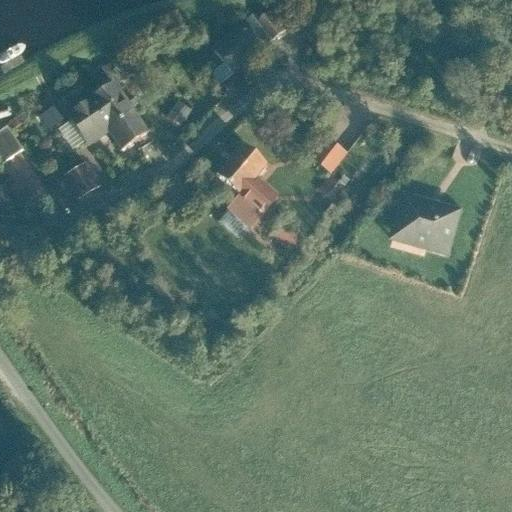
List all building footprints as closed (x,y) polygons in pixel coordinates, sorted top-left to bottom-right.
[(248,24),(213,52),(236,80),(271,52),(269,49),(289,33),(271,12),(259,22),(248,24)] [(113,84),(100,93),(133,143),(148,134),(116,88),(113,84)] [(86,102),(66,115),(86,146),(107,132),(120,152),(133,143),(100,93),(86,102)] [(23,153),(8,129),(0,134),(0,156),(5,164),(23,153)] [(334,174),(351,153),(329,137),(313,158),(334,174)] [(242,149),(217,179),(241,199),(230,211),(253,232),(280,200),(256,182),(266,170),(242,149)] [(89,161),(65,175),(79,200),(103,187),(89,161)] [(327,195),(341,184),(335,176),(321,186),(327,195)] [(0,190),(0,205),(5,213),(22,199),(9,183),(0,190)] [(460,214),(401,197),(387,244),(446,261),(460,214)] [(280,241),(297,250),(304,235),(288,227),(280,241)]
